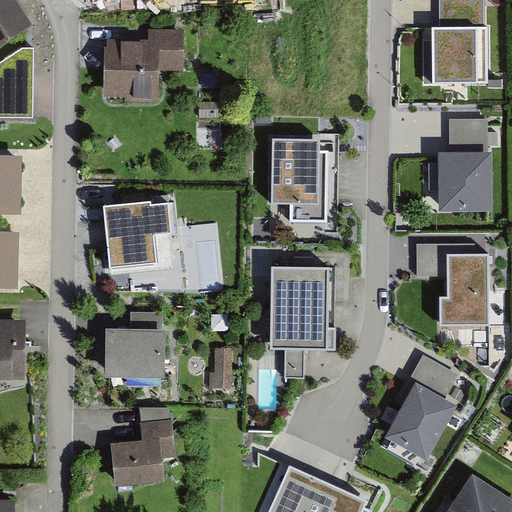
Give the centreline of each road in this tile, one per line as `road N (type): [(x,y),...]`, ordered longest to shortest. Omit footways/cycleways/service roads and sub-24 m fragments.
road 1 (residential): [(54,0),(68,51),(56,511)]
road 2 (residential): [(383,0),(375,314),(367,351),(325,440)]
